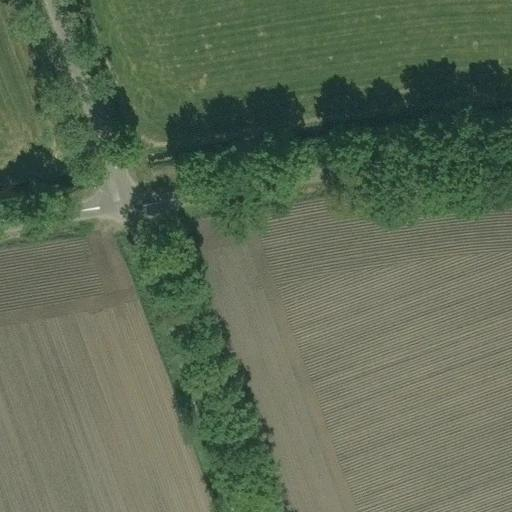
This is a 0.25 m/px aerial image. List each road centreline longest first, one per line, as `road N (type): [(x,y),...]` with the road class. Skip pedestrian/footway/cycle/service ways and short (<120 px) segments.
road 1 (unclassified): [(136,194),(247,175),(511,154)]
road 2 (unclassified): [(248,511),(136,194)]
road 3 (unclassified): [(136,194),(63,0)]
road 4 (unclassified): [(0,212),(136,194)]
